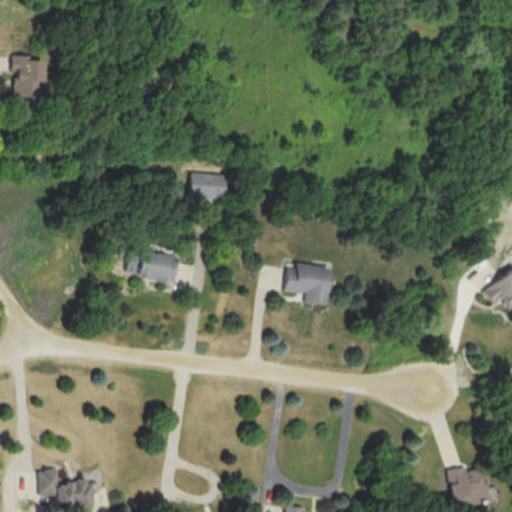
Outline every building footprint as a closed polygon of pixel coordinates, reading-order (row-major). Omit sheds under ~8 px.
[(30,55),(8,54),(8,69),(12,69),(11,97),(38,98),(39,59),(30,59),(30,55)] [(187,195),(222,197),(223,174),(188,172),(187,195)] [(174,255),(137,250),(136,256),(126,255),(125,269),(133,271),(132,276),(171,281),(174,255)] [(328,266),(293,263),(292,267),(283,267),(281,291),(301,293),(301,301),(324,303),(328,266)] [(480,291),(491,304),(499,297),(511,313),(511,265),(480,291)] [(445,468),(449,505),(487,501),(484,471),(469,473),(462,474),(461,466),(445,468)] [(36,494),(54,495),(53,507),(91,508),(92,480),(55,480),(56,468),(36,468),(36,494)]
